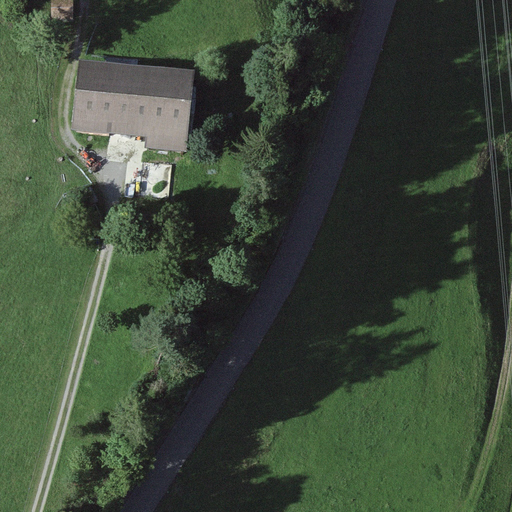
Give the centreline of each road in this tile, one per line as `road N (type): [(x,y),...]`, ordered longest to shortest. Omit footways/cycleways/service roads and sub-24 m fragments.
road 1 (tertiary): [(385,0),(334,166),(288,269),(140,511)]
road 2 (track): [(80,0),(53,119),(101,199),(99,317),(57,511)]
